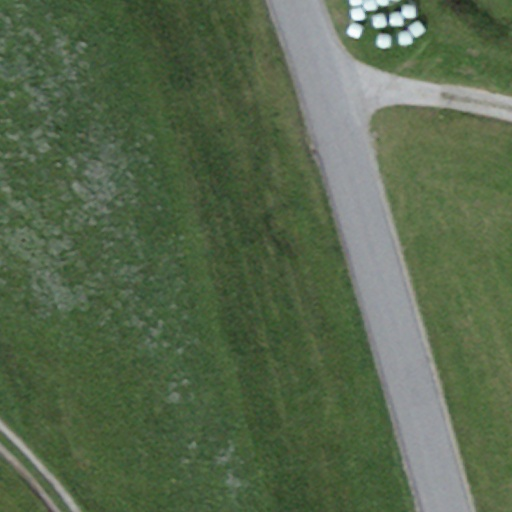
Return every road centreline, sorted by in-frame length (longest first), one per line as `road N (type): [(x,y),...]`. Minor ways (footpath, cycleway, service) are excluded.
road 1 (unclassified): [(285,0),(326,101),(444,511)]
road 2 (track): [(511,113),(443,93),(326,101)]
